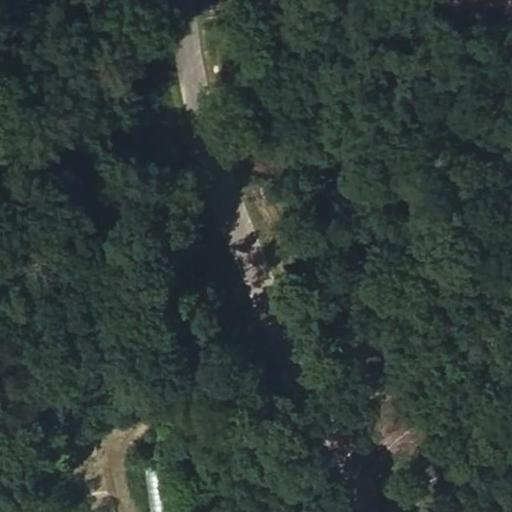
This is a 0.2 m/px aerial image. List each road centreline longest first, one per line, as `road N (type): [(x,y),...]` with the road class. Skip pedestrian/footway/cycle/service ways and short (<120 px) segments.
road 1 (tertiary): [(167,0),(184,106),(294,442),(334,511)]
road 2 (track): [(0,459),(243,271)]
